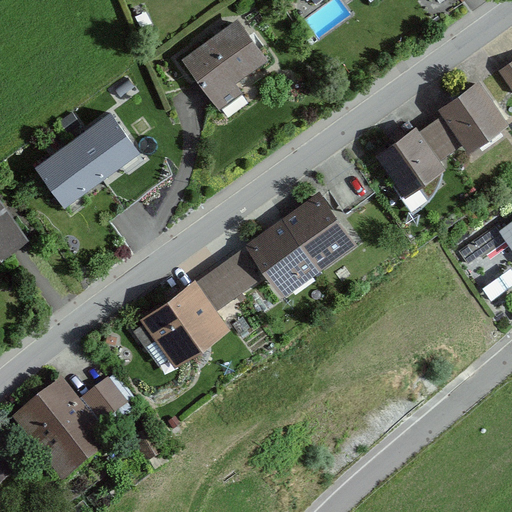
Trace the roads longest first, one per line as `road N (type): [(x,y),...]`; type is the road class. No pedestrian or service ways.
road 1 (residential): [(511,9),(78,321),(0,387)]
road 2 (residential): [(335,511),(511,356)]
